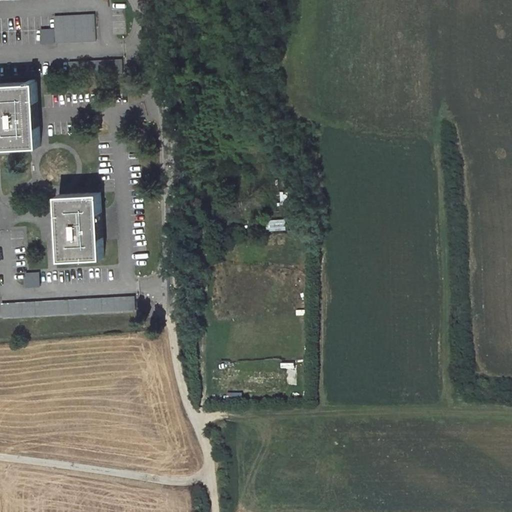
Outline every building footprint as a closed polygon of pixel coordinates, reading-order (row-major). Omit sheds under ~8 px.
[(95,14),(55,16),(56,43),(96,41),(95,14)] [(123,60),(69,62),(70,75),(123,73),(123,60)] [(38,101),(37,81),(36,81),(35,80),(30,80),(30,82),(0,83),(0,102),(0,103),(1,116),(1,128),(0,128),(0,147),(41,145),(40,126),(36,126),(34,101),(38,101)] [(101,193),(60,195),(61,214),(65,214),(65,227),(66,239),(62,239),(63,258),(104,256),(103,237),(99,237),(98,211),(102,211),(101,193)] [(286,230),(286,220),(270,219),(270,230),(286,230)] [(40,272),(27,272),(27,286),(41,285),(40,272)] [(135,309),(135,296),(2,303),(2,317),(135,309)]
